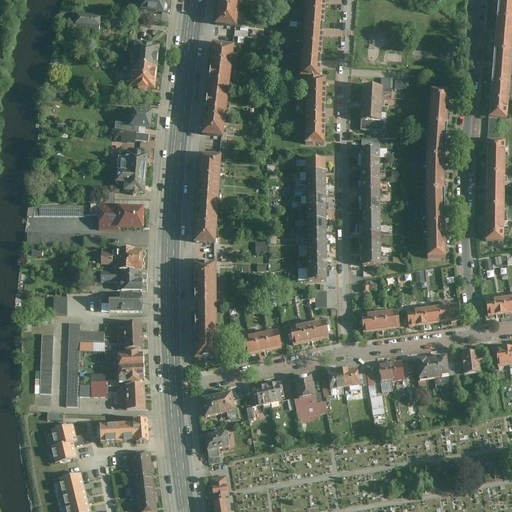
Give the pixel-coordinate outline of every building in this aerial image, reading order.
[(164,15),(165,0),(141,0),(141,2),(136,2),(135,11),(164,15)] [(238,10),(239,0),(216,0),(216,8),(238,10)] [(325,0),(302,0),(301,14),(324,16),(325,0)] [(511,4),(497,4),(495,20),(511,21),(511,4)] [(236,27),(238,10),(216,8),(214,25),(236,27)] [(324,16),(301,14),(299,31),(322,32),(324,16)] [(100,18),(76,15),(74,27),(99,30),(100,18)] [(511,21),(495,20),(494,35),(511,36),(511,21)] [(322,32),(299,31),(298,47),(321,49),(322,32)] [(511,49),(511,36),(494,35),(493,52),(511,53),(511,49)] [(135,44),(132,66),(158,69),(160,47),(135,44)] [(231,66),(233,48),(211,46),(209,63),(231,66)] [(321,49),(298,47),(297,63),(320,64),(321,49)] [(493,52),(491,69),(510,71),(511,53),(493,52)] [(209,63),(205,91),(228,94),(231,66),(209,63)] [(296,80),(303,80),(319,80),(320,64),(297,63),(296,80)] [(158,69),(132,66),(130,88),(155,91),(158,69)] [(510,71),(491,69),(490,86),(509,88),(510,71)] [(324,97),(325,81),(319,80),(303,80),(303,97),(324,97)] [(359,89),(359,100),(381,101),(392,101),(392,91),(405,92),(406,81),(380,80),(380,89),(359,89)] [(490,86),(489,102),(508,104),(509,88),(490,86)] [(205,91),(202,117),(225,120),(228,94),(205,91)] [(428,94),(427,109),(448,111),(449,95),(428,94)] [(303,97),(302,118),(324,118),(324,97),(303,97)] [(381,101),(359,100),(358,124),(360,124),(360,132),(382,132),(382,123),(380,123),(381,101)] [(508,104),(489,102),(487,120),(488,120),(500,121),(506,122),(508,104)] [(426,126),(446,127),(448,111),(427,109),(426,126)] [(151,132),(153,114),(132,111),(130,129),(151,132)] [(200,135),(223,138),(225,120),(202,117),(200,135)] [(324,118),(302,118),(302,132),(324,133),(324,118)] [(488,120),(487,143),(498,143),(500,121),(488,120)] [(446,127),(426,126),(425,142),(445,143),(446,127)] [(323,146),(324,133),(302,132),(302,146),(323,146)] [(423,161),(444,161),(445,143),(425,142),(423,161)] [(487,143),(485,143),(485,160),(504,160),(505,143),(498,143),(487,143)] [(358,161),(378,161),(378,150),(358,150),(358,161)] [(118,159),(117,173),(147,176),(148,156),(127,154),(126,160),(118,159)] [(219,179),(221,158),(200,156),(198,178),(219,179)] [(485,160),(485,176),(504,176),(504,160),(485,160)] [(378,161),(358,161),(359,171),(378,171),(378,161)] [(444,161),(423,161),(423,179),(444,179),(444,161)] [(303,162),(303,174),(323,174),(323,162),(303,162)] [(378,171),(359,171),(359,182),(378,182),(378,171)] [(145,196),(147,176),(117,173),(115,186),(125,187),(124,195),(145,196)] [(303,174),(303,186),(323,186),(323,174),(303,174)] [(504,176),(485,176),(485,192),(504,191),(504,176)] [(217,204),(219,179),(198,178),(196,203),(217,204)] [(423,194),(444,194),(444,179),(423,179),(423,194)] [(378,192),(378,182),(359,182),(359,193),(378,192)] [(323,197),(323,186),(303,186),(304,198),(323,197)] [(485,192),(484,209),(503,209),(504,191),(485,192)] [(378,192),(359,193),(359,203),(379,203),(378,192)] [(444,194),(423,194),(423,212),(443,212),(444,194)] [(304,198),(304,210),(324,209),(323,197),(304,198)] [(216,227),(217,204),(196,203),(194,226),(216,227)] [(379,214),(379,203),(359,203),(359,214),(379,214)] [(99,206),(34,207),(33,217),(99,217),(99,206)] [(144,232),(144,210),(120,209),(121,206),(99,206),(99,217),(99,232),(120,233),(120,231),(144,232)] [(324,222),(324,209),(304,210),(304,223),(324,222)] [(503,209),(484,209),(484,226),(503,226),(503,209)] [(423,229),(444,229),(443,212),(423,212),(423,229)] [(379,214),(359,214),(360,225),(379,225),(379,214)] [(304,234),(324,234),(324,222),(304,223),(304,234)] [(379,235),(379,225),(360,225),(360,235),(379,235)] [(214,245),(216,227),(194,226),(193,243),(214,245)] [(503,226),(484,226),(484,244),(503,245),(503,226)] [(444,229),(423,229),(424,245),(444,245),(444,229)] [(324,246),(324,234),(304,234),(305,246),(324,246)] [(83,235),(27,235),(27,248),(83,248),(83,235)] [(379,235),(360,235),(360,247),(380,247),(379,235)] [(99,238),(85,238),(85,248),(99,248),(99,238)] [(424,261),(445,261),(444,245),(424,245),(424,261)] [(305,258),(325,258),(324,246),(305,246),(305,258)] [(380,258),(380,247),(360,247),(360,258),(380,258)] [(142,272),(142,252),(118,252),(118,253),(113,253),(113,255),(101,255),(101,267),(110,267),(110,271),(142,272)] [(325,271),(325,258),(305,258),(305,271),(325,271)] [(380,258),(360,258),(360,269),(380,268),(380,258)] [(193,287),(215,287),(215,265),(193,265),(193,287)] [(325,284),(325,271),(305,271),(305,284),(325,284)] [(141,294),(142,275),(102,274),(102,285),(121,285),(121,294),(141,294)] [(193,312),(215,311),(215,287),(193,287),(193,312)] [(326,309),(326,294),(314,294),(314,310),(326,309)] [(101,305),(101,297),(88,297),(88,311),(101,311),(101,305)] [(142,298),(101,297),(101,305),(108,306),(108,316),(142,316),(142,298)] [(504,297),(497,298),(500,318),(511,315),(511,310),(510,299),(504,299),(504,297)] [(54,298),(54,316),(67,316),(67,298),(54,298)] [(500,318),(497,298),(491,299),(491,302),(484,302),(486,320),(500,318)] [(448,305),(443,306),(445,325),(458,323),(456,307),(449,308),(448,305)] [(437,310),(430,310),(433,327),(445,325),(443,306),(437,306),(437,310)] [(424,308),(418,309),(420,328),(433,327),(430,310),(424,311),(424,308)] [(412,313),(406,313),(408,330),(420,328),(418,309),(412,310),(412,313)] [(193,336),(215,336),(215,311),(193,312),(193,336)] [(400,329),(397,312),(386,314),(388,331),(400,329)] [(386,314),(374,315),(376,332),(388,331),(386,314)] [(363,334),(376,332),(374,315),(361,317),(363,334)] [(329,341),(324,322),(312,325),(317,344),(329,341)] [(123,326),(123,339),(142,338),(142,325),(123,326)] [(312,325),(300,328),(304,346),(317,344),(312,325)] [(80,332),(81,326),(70,326),(66,407),(77,408),(77,397),(78,386),(80,342),(80,332)] [(304,346),(300,328),(288,330),(292,349),(304,346)] [(105,333),(80,332),(80,342),(104,343),(105,333)] [(277,333),(265,335),(269,353),(280,351),(277,333)] [(265,335),(253,338),(257,356),(269,353),(265,335)] [(216,360),(215,336),(193,336),(194,360),(216,360)] [(51,397),(53,338),(42,337),(39,396),(51,397)] [(142,338),(123,339),(124,351),(143,351),(142,338)] [(257,356),(253,338),(241,341),(245,358),(257,356)] [(509,365),(507,349),(496,350),(498,367),(509,365)] [(481,350),(462,353),(463,362),(465,373),(483,372),(482,368),(485,368),(484,353),(481,353),(481,350)] [(434,357),(436,378),(451,376),(448,353),(439,354),(440,356),(434,357)] [(117,354),(118,372),(143,370),(143,356),(138,356),(138,354),(125,354),(117,354)] [(436,378),(434,357),(430,357),(429,355),(418,356),(421,380),(436,378)] [(403,361),(392,363),(394,381),(406,380),(403,361)] [(465,373),(463,362),(456,362),(457,374),(465,373)] [(394,381),(392,363),(380,364),(382,383),(394,381)] [(360,367),(345,368),(347,388),(362,386),(360,367)] [(347,388),(345,368),(329,371),(331,389),(347,388)] [(143,370),(118,372),(119,388),(140,387),(140,383),(144,383),(143,370)] [(294,377),(299,398),(316,395),(312,373),(294,377)] [(266,385),(270,403),(284,400),(280,382),(266,385)] [(270,403),(266,385),(253,388),(257,406),(270,403)] [(78,386),(77,397),(107,398),(107,387),(78,386)] [(118,400),(146,399),(145,388),(126,389),(126,394),(117,394),(118,400)] [(231,394),(217,397),(221,415),(235,412),(231,394)] [(316,395),(299,398),(295,399),(298,419),(328,414),(326,401),(318,403),(316,395)] [(217,397),(202,400),(206,418),(221,415),(217,397)] [(146,412),(146,399),(118,400),(118,406),(126,406),(126,413),(146,412)] [(64,414),(47,414),(47,422),(63,423),(64,414)] [(148,443),(147,421),(135,422),(135,424),(136,442),(136,444),(148,443)] [(136,442),(135,424),(100,426),(102,445),(129,443),(136,442)] [(73,426),(52,431),(55,447),(74,443),(77,442),(73,426)] [(226,430),(206,433),(211,465),(220,463),(218,449),(229,447),(226,430)] [(77,459),(74,443),(55,447),(51,448),(55,464),(77,459)] [(129,465),(129,469),(153,467),(151,452),(131,454),(132,465),(129,465)] [(133,474),(134,485),(154,483),(153,467),(129,469),(130,475),(133,474)] [(59,480),(62,494),(84,488),(81,475),(59,480)] [(226,475),(210,478),(215,511),(228,511),(226,496),(229,496),(226,475)] [(156,497),(154,483),(134,485),(135,494),(132,494),(133,499),(156,497)] [(62,494),(65,507),(87,501),(84,488),(62,494)] [(156,497),(133,499),(133,504),(136,504),(137,511),(148,511),(157,511),(156,497)] [(65,507),(66,511),(89,511),(87,501),(65,507)]
